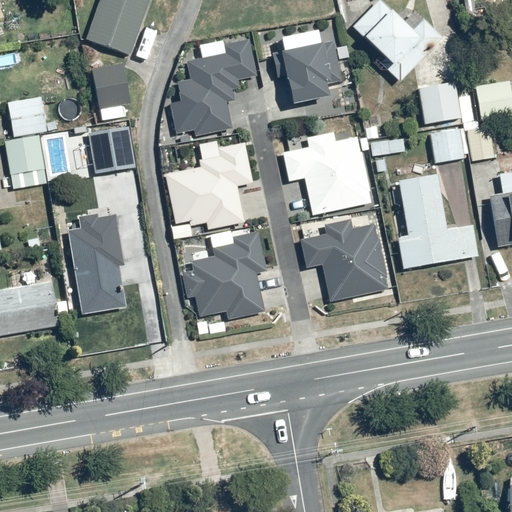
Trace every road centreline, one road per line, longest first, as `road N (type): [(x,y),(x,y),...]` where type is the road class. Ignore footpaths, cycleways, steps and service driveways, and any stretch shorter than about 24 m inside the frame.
road 1 (secondary): [(0,434),(283,384)]
road 2 (secondary): [(283,384),(511,345)]
road 3 (residential): [(283,384),(307,511)]
